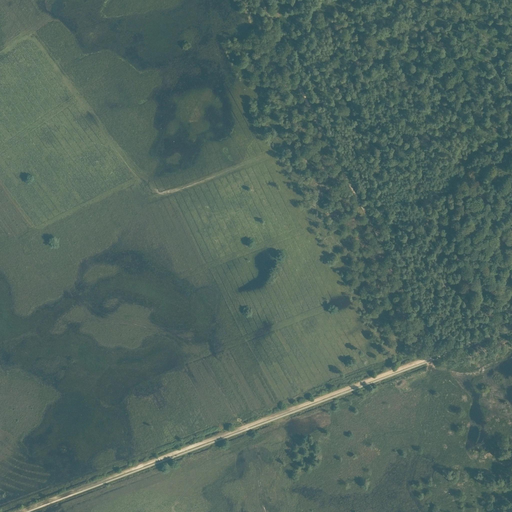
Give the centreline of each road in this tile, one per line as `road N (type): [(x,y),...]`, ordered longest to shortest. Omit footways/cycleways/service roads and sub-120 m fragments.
road 1 (track): [(441,354),(17,511)]
road 2 (track): [(441,354),(261,0)]
